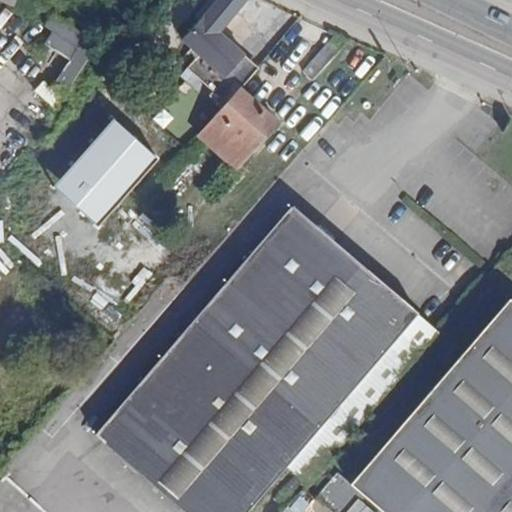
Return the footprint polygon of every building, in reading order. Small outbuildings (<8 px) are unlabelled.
[(215,31),(240,0),(211,0),(177,39),(202,59),(192,69),(203,78),(213,68),(222,75),(240,53),(215,31)] [(55,17),(33,60),(76,82),(98,39),(55,17)] [(163,28),(152,19),(126,47),(124,50),(135,57),(163,28)] [(312,81),(351,39),(339,33),(304,73),(312,81)] [(236,88),(255,66),(240,53),(222,75),(228,81),(236,88)] [(190,67),(181,75),(199,94),(208,86),(190,67)] [(50,103),(58,93),(43,81),(35,91),(50,103)] [(224,102),(236,88),(228,81),(216,95),(224,102)] [(224,102),(196,134),(235,167),(274,121),(236,88),(224,102)] [(27,263),(44,280),(92,230),(63,202),(28,238),(40,249),(27,263)] [(179,511),(247,511),(283,470),(417,316),(291,208),(92,437),(179,511)] [(511,511),(511,299),(509,297),(351,482),(386,511),(511,511)] [(283,470),(305,489),(436,333),(417,316),(283,470)] [(378,511),(360,497),(346,511),(378,511)]
